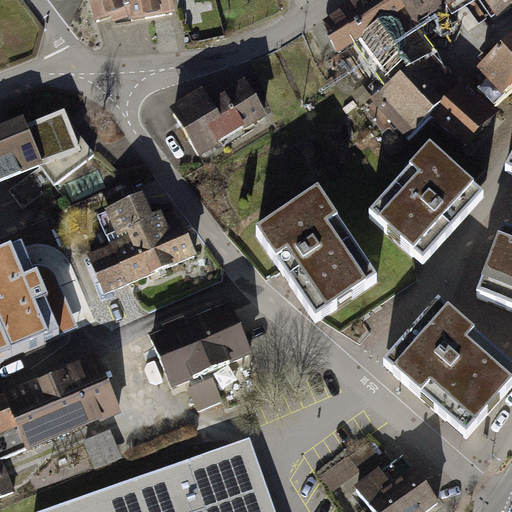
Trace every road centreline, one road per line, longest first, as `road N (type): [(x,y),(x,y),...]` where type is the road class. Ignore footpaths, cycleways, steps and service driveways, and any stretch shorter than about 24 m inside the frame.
road 1 (residential): [(511,499),(481,485),(250,282),(96,74)]
road 2 (residential): [(334,0),(256,47),(188,67),(96,74)]
